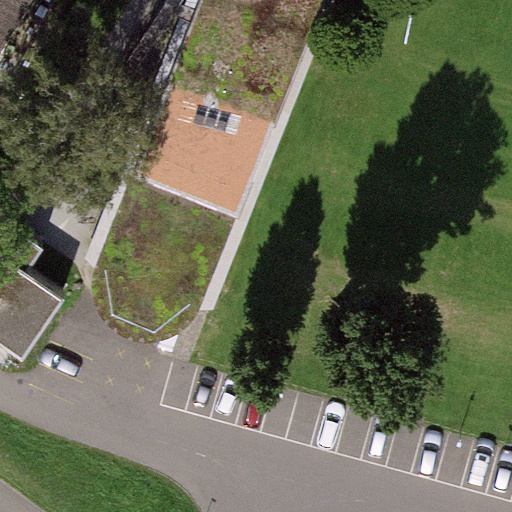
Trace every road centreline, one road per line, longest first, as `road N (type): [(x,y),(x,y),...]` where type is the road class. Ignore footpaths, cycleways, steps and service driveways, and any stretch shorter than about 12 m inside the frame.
road 1 (unclassified): [(0,387),(58,416),(206,458),(277,496)]
road 2 (residential): [(277,496),(399,511)]
